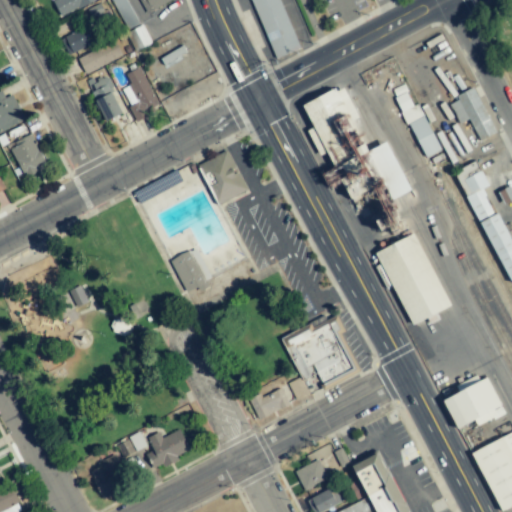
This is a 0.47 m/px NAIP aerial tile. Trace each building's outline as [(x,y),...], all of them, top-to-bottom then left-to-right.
[(95,0),(53,0),(52,0),(60,17),(95,0)] [(138,23),(125,0),(110,0),(127,29),(138,23)] [(140,0),(147,13),(171,0),(140,0)] [(299,49),(279,0),(250,0),(274,59),(299,49)] [(135,51),(151,43),(143,25),(126,33),(135,51)] [(88,46),(81,29),(60,38),(67,55),(88,46)] [(83,73),(122,59),(116,42),(77,56),(83,73)] [(136,122),(147,116),(145,111),(158,105),(140,67),(125,74),(130,85),(121,90),(136,122)] [(105,122),(123,113),(106,77),(88,86),(105,122)] [(440,151),(418,104),(413,107),(402,85),(391,90),(424,159),(440,151)] [(303,105),(336,88),(370,152),(386,143),(411,190),(375,209),(365,190),(352,197),(303,105)] [(448,101),(459,124),(469,119),(479,140),(495,132),(474,89),(448,101)] [(12,94),(4,98),(1,91),(0,91),(0,131),(24,120),(12,94)] [(38,172),(35,166),(43,163),(34,135),(10,143),(22,178),(38,172)] [(197,166),(221,206),(248,194),(227,151),(197,166)] [(488,185),(475,161),(453,172),(479,221),(493,213),(481,189),(488,185)] [(479,222),(509,282),(511,280),(511,241),(498,213),(479,222)] [(373,254),(412,233),(450,306),(410,326),(373,254)] [(210,278),(196,248),(170,260),(187,297),(208,286),(205,280),(210,278)] [(80,285),(68,293),(78,309),(91,302),(80,285)] [(329,324),(354,372),(310,396),(281,338),(326,320),(329,324)] [(299,377),(287,384),(297,401),(309,394),(299,377)] [(442,399),(486,377),(500,406),(456,428),(442,399)] [(289,405),(281,388),(261,397),(259,393),(248,399),(257,419),(289,405)] [(471,453),(511,430),(511,506),(503,511),(471,453)] [(351,464),(376,511),(409,511),(376,450),(351,464)] [(102,499),(112,494),(109,487),(117,483),(114,475),(122,471),(115,455),(98,463),(100,467),(89,472),(102,499)] [(292,470),(316,458),(327,479),(303,491),(292,470)] [(0,492),(0,511),(20,511),(10,488),(0,492)] [(311,511),(306,501),(328,489),(336,504),(321,511),(311,511)] [(371,511),(373,511),(366,497),(337,511),(371,511)]
